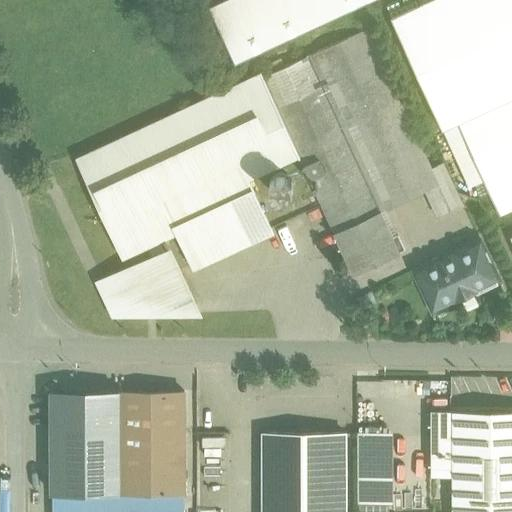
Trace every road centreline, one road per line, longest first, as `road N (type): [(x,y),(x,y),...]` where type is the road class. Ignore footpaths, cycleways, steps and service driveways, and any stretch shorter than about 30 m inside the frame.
road 1 (residential): [(511,352),(27,350)]
road 2 (residential): [(0,173),(27,350)]
road 3 (residential): [(27,350),(25,511)]
